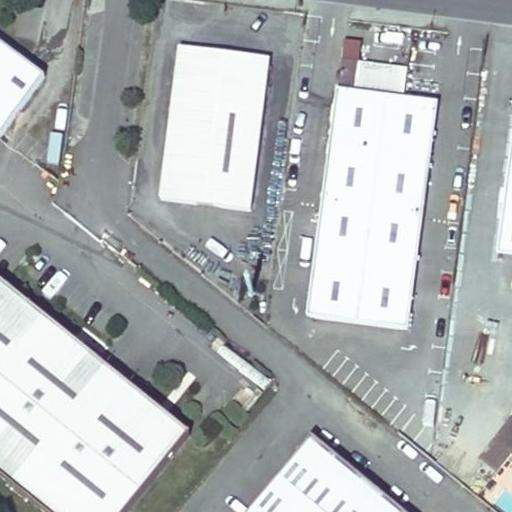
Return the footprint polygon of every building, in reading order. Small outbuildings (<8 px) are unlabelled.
[(0,138),(43,80),(0,48),(0,138)] [(199,50),(180,48),(161,199),(252,210),(270,59),(225,54),(223,73),(197,70),(199,50)] [(225,54),(199,50),(197,70),(223,73),(225,54)] [(437,105),(337,92),(306,315),(405,329),(437,105)] [(511,144),(502,220),(511,221),(511,144)] [(511,221),(502,220),(497,254),(511,256),(511,221)] [(0,478),(40,511),(123,511),(187,436),(0,278),(0,478)] [(437,373),(471,381),(475,367),(477,368),(487,328),(448,318),(439,355),(442,355),(437,373)] [(511,424),(483,461),(500,475),(511,460),(511,424)] [(398,511),(311,440),(252,511),(398,511)]
